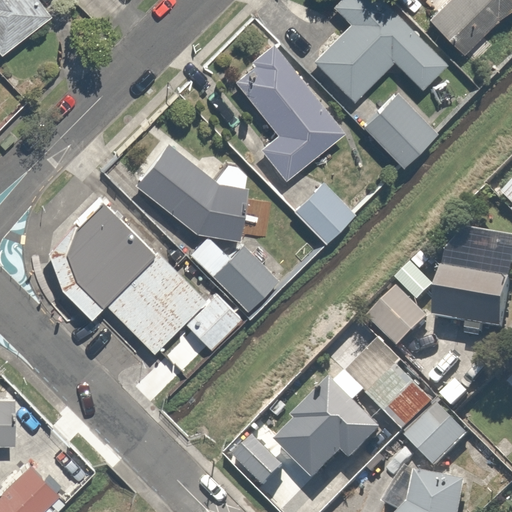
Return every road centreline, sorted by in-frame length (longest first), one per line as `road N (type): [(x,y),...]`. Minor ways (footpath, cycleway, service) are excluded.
road 1 (residential): [(0,303),(206,511)]
road 2 (residential): [(0,199),(196,0)]
